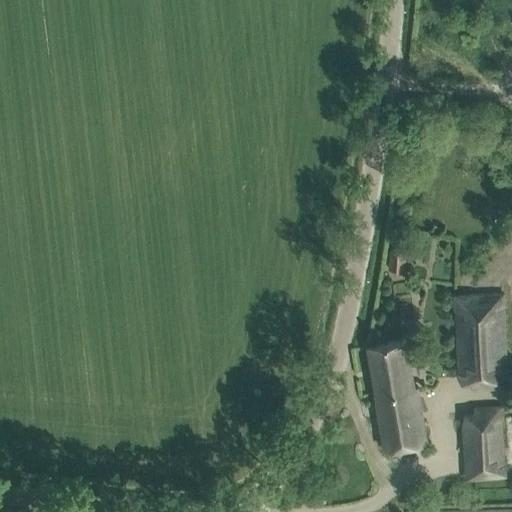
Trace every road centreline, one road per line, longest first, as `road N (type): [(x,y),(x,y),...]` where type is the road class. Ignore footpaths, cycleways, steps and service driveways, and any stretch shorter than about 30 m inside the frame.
road 1 (tertiary): [(244,511),(312,422),(340,345),(387,80),(393,0)]
road 2 (tertiary): [(0,494),(155,511)]
